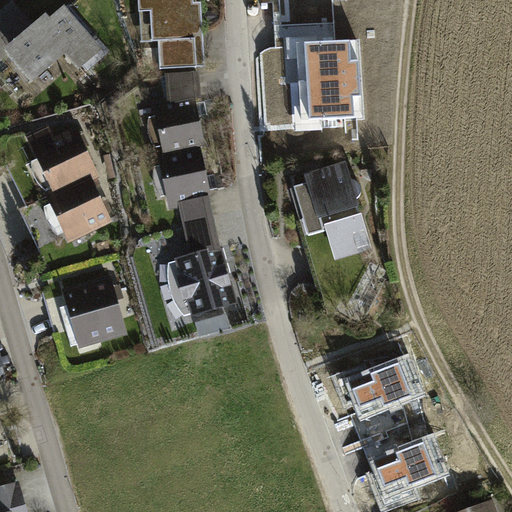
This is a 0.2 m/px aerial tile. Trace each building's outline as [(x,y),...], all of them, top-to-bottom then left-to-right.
[(12,0),(8,0),(0,7),(0,57),(7,66),(0,71),(0,78),(14,95),(69,48),(88,70),(109,51),(69,5),(51,21),(47,17),(35,27),(12,0)] [(151,0),(161,0),(165,58),(197,56),(193,0),(144,0),(145,0),(151,0)] [(198,71),(165,73),(168,97),(151,101),(164,153),(203,145),(198,116),(206,114),(204,101),(196,103),(196,97),(200,97),(198,71)] [(47,124),(26,134),(52,190),(88,174),(95,170),(74,127),(53,137),(47,124)] [(200,148),(158,158),(169,209),(181,207),(186,227),(214,221),(208,196),(211,195),(200,148)] [(309,181),(294,185),(301,208),(319,203),(336,259),(371,248),(356,197),(358,195),(361,193),(361,189),(361,185),(359,182),(356,179),(353,178),(350,178),(347,169),(305,173),(309,181)] [(372,181),(372,169),(360,169),(363,177),(372,181)] [(111,221),(88,174),(46,194),(68,241),(111,221)] [(220,248),(214,221),(186,227),(193,256),(179,259),(184,276),(180,277),(186,296),(189,294),(194,311),(233,301),(227,282),(231,282),(225,263),(223,263),(218,249),(220,248)] [(115,290),(73,303),(89,353),(131,340),(115,290)] [(27,511),(19,481),(0,486),(0,511),(27,511)] [(496,511),(492,501),(462,511),(496,511)]
